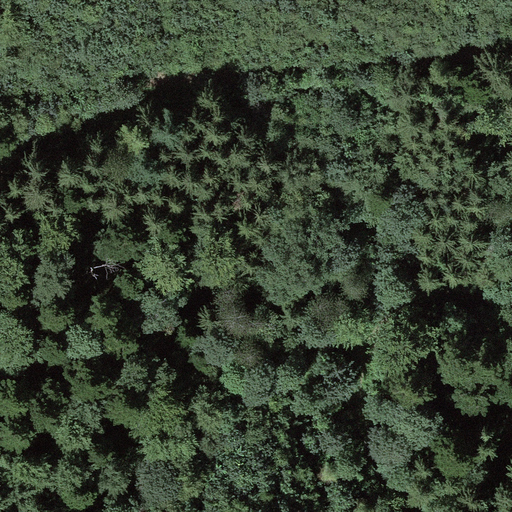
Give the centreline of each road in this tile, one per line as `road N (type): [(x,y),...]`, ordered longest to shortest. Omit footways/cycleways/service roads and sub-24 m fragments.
road 1 (track): [(418,511),(364,428),(359,364),(393,309),(432,295),(511,297)]
road 2 (track): [(393,309),(320,331),(289,381),(294,420),(331,511)]
